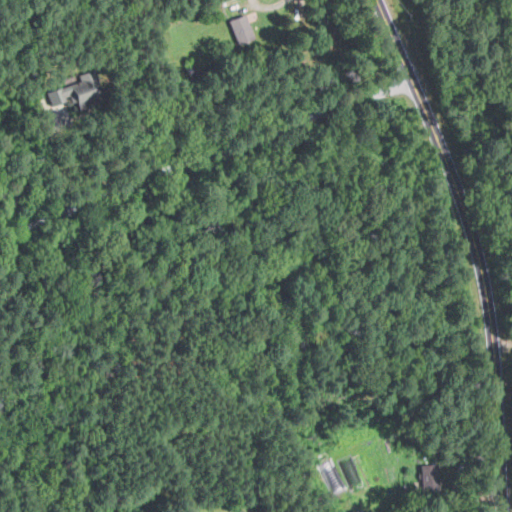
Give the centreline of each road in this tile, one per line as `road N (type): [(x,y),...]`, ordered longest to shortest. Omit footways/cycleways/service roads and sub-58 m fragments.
road 1 (residential): [(504,511),(489,309),(472,231),(377,0)]
road 2 (residential): [(410,80),(0,220)]
